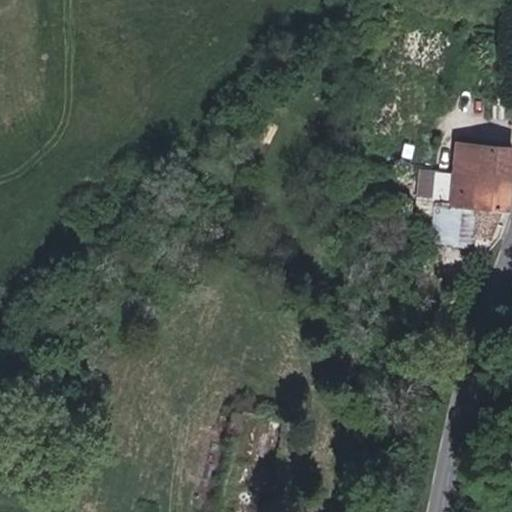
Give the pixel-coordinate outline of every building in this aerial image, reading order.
[(498,114),(510,114),(509,94),(498,94),(498,114)] [(374,104),(365,131),(385,139),(395,110),(374,104)] [(446,174),(468,176),(471,146),(449,144),(446,174)] [(482,177),(506,178),(508,149),(471,146),(468,176),(446,174),(444,205),(466,206),(467,188),(482,187),(482,177)] [(467,188),(466,206),(464,235),(469,236),(468,247),(467,258),(473,260),(494,211),(502,212),(505,193),(506,178),(482,177),(482,187),(467,188)] [(431,204),(428,245),(468,247),(469,236),(464,235),(466,206),(444,205),(431,204)]
